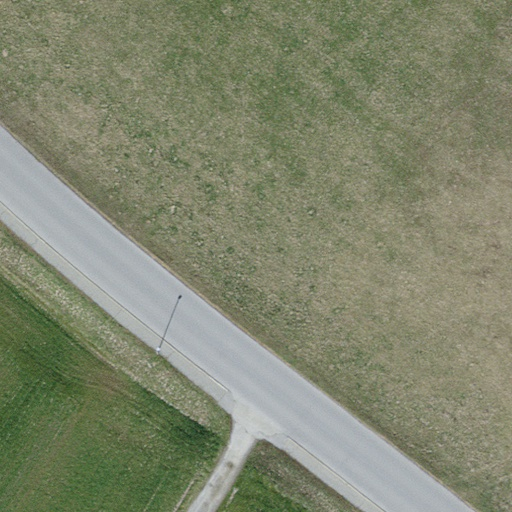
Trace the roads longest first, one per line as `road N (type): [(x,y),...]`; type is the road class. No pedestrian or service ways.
road 1 (unclassified): [(0,169),(121,277),(419,511)]
road 2 (track): [(276,398),(201,511)]
